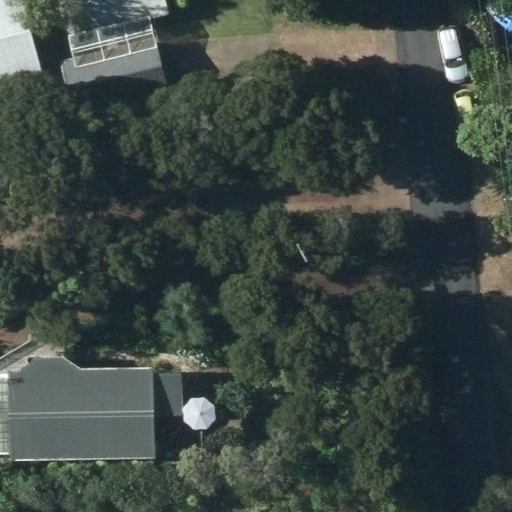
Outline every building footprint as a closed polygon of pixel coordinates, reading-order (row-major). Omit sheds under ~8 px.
[(0,0),(0,93),(54,80),(34,0),(0,0)] [(74,0),(84,37),(177,12),(173,0),(74,0)] [(302,0),(267,0),(289,17),(302,0)] [(161,35),(68,60),(83,118),(176,93),(161,35)] [(22,459),(164,459),(164,414),(191,413),(191,370),(96,371),(77,358),(51,357),(32,371),(23,371),(23,380),(0,379),(0,452),(22,453),(22,459)] [(206,425),(178,426),(177,453),(207,454),(206,425)]
